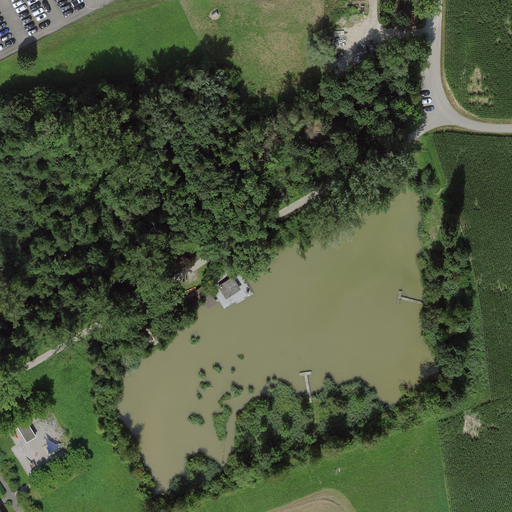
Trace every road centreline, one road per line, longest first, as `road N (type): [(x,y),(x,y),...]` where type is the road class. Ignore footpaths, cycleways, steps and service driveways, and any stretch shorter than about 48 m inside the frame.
road 1 (track): [(0,381),(434,118)]
road 2 (track): [(511,127),(434,118),(436,0)]
